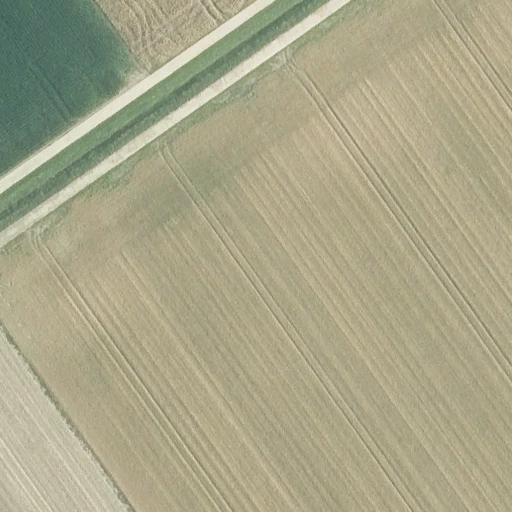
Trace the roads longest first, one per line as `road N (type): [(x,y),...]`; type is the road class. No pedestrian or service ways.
road 1 (track): [(344,0),(0,243)]
road 2 (track): [(270,0),(0,190)]
